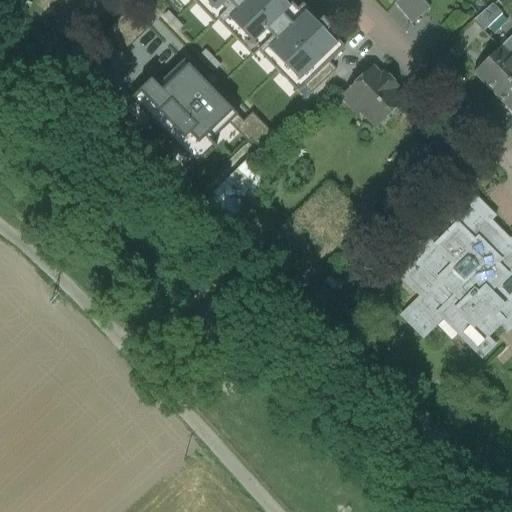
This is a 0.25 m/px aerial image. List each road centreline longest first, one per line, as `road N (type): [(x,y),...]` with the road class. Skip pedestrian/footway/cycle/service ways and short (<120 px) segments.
road 1 (unclassified): [(266,511),(0,225)]
road 2 (residential): [(354,0),(511,170)]
